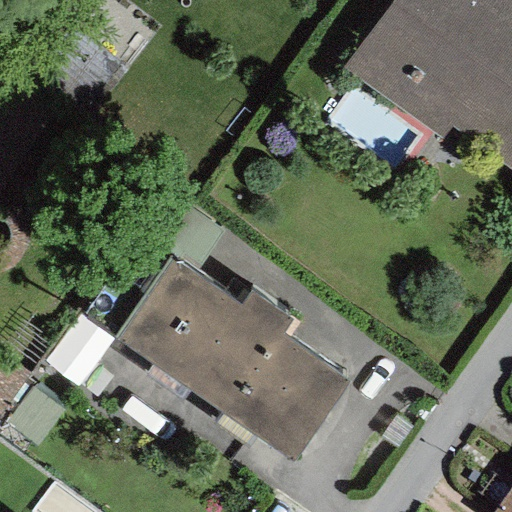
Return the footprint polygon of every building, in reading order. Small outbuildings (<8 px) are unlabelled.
[(391,0),(350,58),(342,69),(443,141),(451,130),(511,173),(511,19),(484,0),(391,0)] [(511,0),(484,0),(511,19),(511,0)] [(0,140),(17,116),(0,103),(0,140)] [(126,280),(144,293),(170,257),(180,264),(193,274),(225,231),(185,202),(126,280)] [(193,274),(180,264),(170,257),(144,293),(113,337),(291,463),(349,382),(281,334),(293,317),(251,287),(238,305),(193,274)] [(80,315),(43,360),(76,386),(112,341),(80,315)] [(0,408),(28,371),(0,354),(0,408)] [(31,387),(6,422),(38,445),(64,411),(31,387)] [(511,511),(511,484),(492,511),(511,511)]
